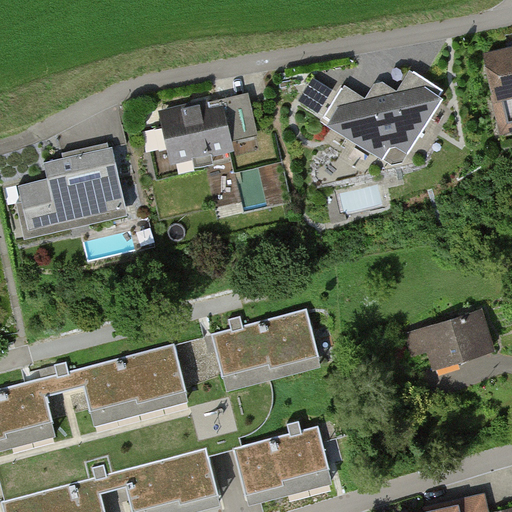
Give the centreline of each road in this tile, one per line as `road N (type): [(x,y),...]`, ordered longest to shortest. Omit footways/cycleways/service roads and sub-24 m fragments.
road 1 (residential): [(511,16),(168,76),(0,147)]
road 2 (residential): [(511,457),(330,511)]
